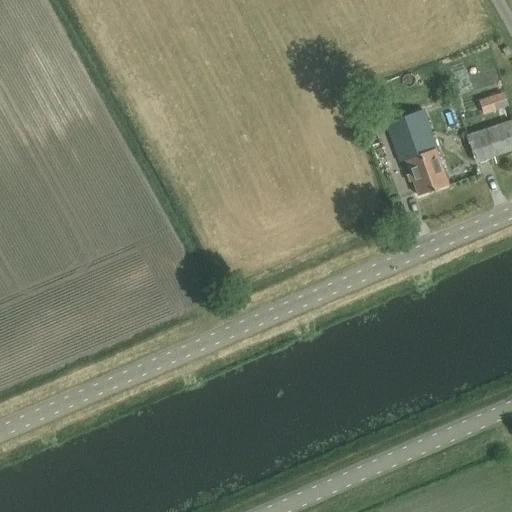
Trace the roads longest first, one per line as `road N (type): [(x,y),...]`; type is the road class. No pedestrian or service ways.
road 1 (tertiary): [(511,212),(0,432)]
road 2 (tertiary): [(273,511),(511,408)]
